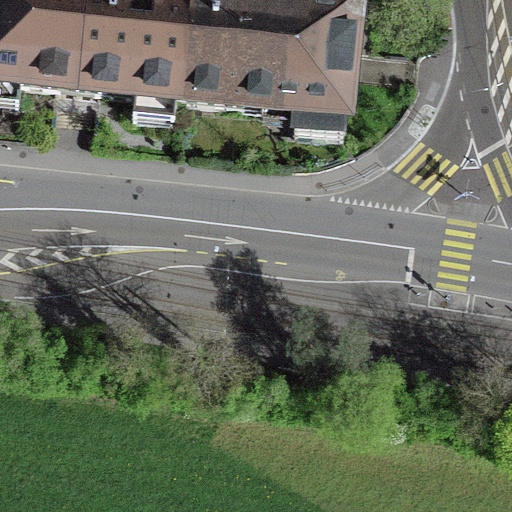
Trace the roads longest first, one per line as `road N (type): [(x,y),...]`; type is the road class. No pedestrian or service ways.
road 1 (secondary): [(0,219),(330,239)]
road 2 (secondary): [(503,22),(441,153),(330,239)]
road 3 (secondary): [(330,239),(511,264)]
